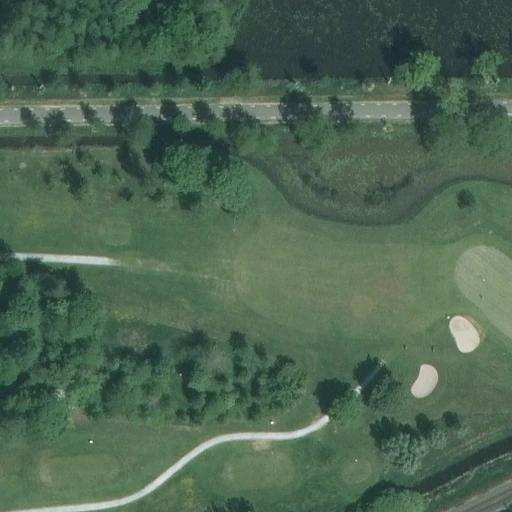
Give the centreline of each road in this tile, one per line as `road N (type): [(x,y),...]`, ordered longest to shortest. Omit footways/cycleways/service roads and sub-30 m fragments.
road 1 (unclassified): [(0,119),(511,112)]
road 2 (track): [(49,511),(131,499),(214,440),(311,429),(382,363)]
